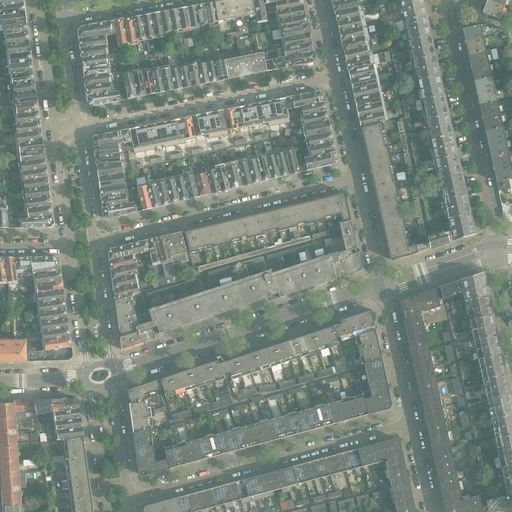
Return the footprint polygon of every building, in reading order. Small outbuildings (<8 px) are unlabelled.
[(230,0),(214,3),(217,21),(233,19),(230,0)] [(245,0),(231,0),(230,0),(233,19),(248,16),(245,0)] [(266,23),(265,14),(263,5),(262,0),(245,0),(248,16),(256,15),(257,24),(261,24),(266,23)] [(303,7),(301,0),(289,0),(263,5),(265,14),(303,7)] [(361,0),(339,0),(335,1),(332,2),(335,11),(357,6),(359,6),(357,1),(362,0),(361,0)] [(399,0),(404,21),(426,16),(422,0),(399,0)] [(505,0),(486,0),(482,13),(499,19),(505,0)] [(24,3),(0,6),(0,9),(0,12),(0,16),(25,13),(24,3)] [(214,3),(205,5),(208,24),(217,23),(217,21),(214,3)] [(205,5),(196,6),(200,26),(208,24),(205,5)] [(196,6),(188,8),(191,27),(200,26),(196,6)] [(363,15),(363,13),(362,11),(358,12),(357,6),(335,11),(337,21),(363,15)] [(305,16),(303,7),(265,14),(266,23),(277,21),(305,16)] [(188,8),(178,10),(182,30),(191,28),(191,27),(188,8)] [(178,10),(169,11),(173,32),(182,30),(178,10)] [(169,11),(160,13),(164,33),(173,32),(169,11)] [(25,13),(0,16),(0,26),(5,26),(27,22),(25,13)] [(160,13),(151,15),(155,37),(160,36),(161,38),(165,38),(164,33),(160,13)] [(362,26),(360,21),(364,20),(364,19),(369,18),(369,21),(380,19),(379,13),(363,16),(363,15),(337,21),(339,31),(362,26)] [(151,15),(142,16),(146,39),(151,38),(152,40),(155,40),(155,37),(151,15)] [(142,16),(133,18),(137,40),(142,39),(142,42),(146,41),(146,39),(142,16)] [(307,25),(305,16),(277,21),(278,26),(280,25),(281,30),(307,25)] [(426,16),(404,21),(402,21),(407,42),(409,41),(430,36),(428,26),(426,16)] [(133,18),(123,20),(128,43),(133,43),(133,45),(138,44),(137,40),(133,18)] [(128,43),(123,20),(114,21),(116,34),(118,44),(119,47),(128,46),(128,43)] [(116,34),(114,21),(81,27),(78,31),(79,39),(116,34)] [(27,22),(5,26),(5,30),(3,30),(4,36),(6,35),(28,32),(27,22)] [(307,25),(281,30),(279,30),(271,32),(272,41),(309,34),(307,25)] [(486,51),(483,38),(480,25),(462,29),(468,55),(486,51)] [(362,26),(339,31),(341,41),(368,35),(367,31),(363,32),(362,26)] [(28,32),(6,35),(7,40),(4,40),(5,46),(7,45),(29,42),(28,32)] [(118,44),(116,34),(79,39),(80,49),(118,44)] [(266,72),(262,52),(260,43),(259,34),(252,35),(256,54),(240,57),(244,76),(266,72)] [(311,43),(309,34),(272,41),(268,42),(270,51),(311,43)] [(368,35),(341,41),(343,51),(366,45),(365,40),(369,40),(368,35)] [(430,36),(409,41),(407,42),(411,61),(413,61),(435,56),(430,36)] [(29,42),(7,45),(8,50),(6,51),(6,55),(9,55),(31,52),(29,42)] [(313,52),(311,43),(270,51),(272,60),(292,56),(313,52)] [(108,54),(108,49),(119,47),(118,44),(80,49),(82,58),(108,54)] [(372,54),(371,51),(371,50),(367,51),(366,45),(343,51),(346,60),(372,54)] [(402,63),(398,45),(393,47),(389,48),(392,57),(392,60),(393,65),(397,64),(402,63)] [(149,55),(139,56),(140,61),(143,60),(143,61),(154,59),(153,54),(157,53),(158,58),(176,55),(176,50),(167,51),(166,47),(148,51),(149,55)] [(491,76),(488,64),(488,61),(493,60),(491,50),(486,51),(468,55),(473,80),(491,76)] [(274,70),(272,60),(270,51),(262,52),(266,72),(274,70)] [(31,52),(9,55),(9,60),(7,60),(8,65),(10,65),(32,62),(31,52)] [(313,52),(292,56),(294,66),(313,63),(315,59),(313,52)] [(107,64),(107,60),(109,59),(108,54),(82,58),(83,67),(107,64)] [(370,65),(369,60),(373,59),(373,58),(372,54),(346,60),(348,70),(370,65)] [(294,66),(292,56),(272,60),(274,70),(294,66)] [(435,56),(413,61),(411,61),(415,81),(418,80),(439,76),(435,56)] [(240,57),(224,60),(228,80),(244,76),(240,57)] [(224,60),(214,61),(218,81),(228,80),(224,60)] [(192,87),(188,66),(187,66),(186,61),(181,62),(181,67),(179,68),(183,89),(192,87)] [(214,61),(206,63),(210,83),(218,81),(214,61)] [(32,62),(10,65),(11,70),(8,70),(9,75),(11,75),(33,72),(32,62)] [(206,63),(197,65),(201,85),(210,83),(206,63)] [(109,74),(108,69),(110,68),(110,64),(107,64),(83,67),(84,77),(109,74)] [(197,64),(188,66),(192,87),(201,85),(197,65),(197,64)] [(372,64),(370,65),(348,70),(350,79),(375,74),(372,64)] [(160,66),(160,70),(165,92),(174,90),(170,69),(170,68),(164,69),(163,66),(160,66)] [(151,68),(151,71),(155,94),(165,92),(160,70),(155,70),(154,68),(151,68)] [(179,68),(170,69),(174,90),(183,89),(179,68)] [(142,70),(142,71),(146,96),(155,94),(151,71),(146,72),(145,69),(142,70)] [(132,71),(132,73),(137,98),(146,96),(142,71),(137,72),(136,70),(132,71)] [(33,72),(11,75),(12,80),(10,80),(11,85),(13,85),(35,82),(33,72)] [(124,81),(122,73),(122,72),(111,73),(109,74),(84,77),(85,86),(124,81)] [(137,98),(132,73),(127,74),(127,72),(122,73),(124,81),(126,90),(128,100),(137,98)] [(377,83),(376,78),(375,74),(350,79),(352,88),(377,83)] [(439,76),(418,80),(415,81),(420,100),(422,100),(444,95),(439,76)] [(491,76),(473,80),(479,106),(497,102),(491,76)] [(126,90),(124,81),(85,86),(87,96),(126,90)] [(35,82),(13,85),(13,89),(11,90),(12,95),(14,95),(36,92),(35,82)] [(377,83),(352,88),(354,98),(379,92),(377,83)] [(128,100),(126,90),(87,96),(88,104),(91,107),(128,100)] [(37,101),(36,92),(14,95),(15,100),(13,100),(13,102),(13,105),(16,105),(37,101)] [(319,92),(302,95),(286,99),(288,110),(298,108),(305,106),(324,102),(323,94),(319,92)] [(379,92),(354,98),(356,107),(381,101),(379,92)] [(444,95),(422,100),(420,100),(424,120),(427,119),(448,115),(444,95)] [(285,99),(274,101),(279,125),(290,123),(285,99)] [(39,112),(37,101),(16,105),(16,110),(14,110),(15,115),(17,115),(39,112)] [(274,101),(264,103),(268,122),(268,123),(269,127),(279,125),(274,101)] [(381,101),(356,107),(358,116),(383,111),(381,101)] [(324,102),(305,106),(298,108),(299,112),(302,111),(303,117),(326,111),(324,102)] [(497,102),(479,106),(485,131),(503,127),(497,102)] [(264,103),(254,105),(258,124),(268,123),(268,122),(264,103)] [(254,105),(244,107),(248,126),(258,124),(254,105)] [(244,107),(234,109),(238,128),(248,126),(244,107)] [(234,109),(223,111),(227,131),(238,128),(234,109)] [(223,111),(213,113),(218,137),(228,135),(227,131),(223,111)] [(326,111),(303,117),(300,117),(301,122),(304,121),(305,126),(329,121),(326,111)] [(383,111),(358,116),(360,125),(385,120),(383,111)] [(40,121),(39,112),(17,115),(18,119),(16,119),(16,125),(40,121)] [(204,115),(202,115),(206,135),(208,134),(209,139),(218,137),(213,113),(207,114),(204,115)] [(197,116),(191,117),(195,137),(196,137),(206,135),(202,115),(197,116)] [(448,115),(427,119),(424,120),(428,140),(431,139),(452,134),(448,115)] [(191,117),(180,120),(184,142),(185,142),(195,139),(196,139),(196,137),(195,137),(191,117)] [(180,120),(170,122),(174,146),(184,144),(185,144),(185,142),(184,142),(180,120)] [(41,131),(40,121),(16,125),(17,129),(14,130),(15,134),(17,134),(41,131)] [(329,121),(305,126),(307,134),(304,134),(305,138),(307,137),(331,132),(329,121)] [(170,122),(160,124),(164,146),(164,148),(174,146),(170,122)] [(387,131),(385,122),(360,128),(362,136),(384,132),(387,131)] [(160,124),(150,126),(154,148),(155,147),(164,146),(160,124)] [(150,126),(140,128),(144,152),(154,150),(155,150),(155,147),(154,148),(150,126)] [(503,127),(485,131),(490,156),(508,152),(503,127)] [(140,128),(129,130),(133,149),(134,149),(135,154),(144,152),(140,128)] [(95,137),(93,140),(94,147),(120,143),(124,143),(131,141),(129,130),(95,137)] [(43,140),(41,131),(17,134),(18,140),(15,140),(16,144),(19,143),(43,140)] [(331,132),(307,137),(309,143),(306,144),(307,148),(310,147),(333,142),(331,132)] [(388,150),(384,132),(362,136),(366,155),(388,150)] [(452,134),(431,139),(428,140),(433,159),(435,159),(457,154),(452,134)] [(44,150),(43,140),(19,143),(19,148),(16,149),(17,153),(20,153),(44,150)] [(333,142),(310,147),(311,152),(308,153),(309,157),(319,155),(335,151),(333,142)] [(120,143),(94,147),(95,156),(119,153),(119,147),(121,147),(120,143)] [(244,146),(237,148),(227,150),(228,155),(235,153),(235,152),(241,150),(244,150),(244,146)] [(44,150),(20,153),(21,158),(18,158),(18,159),(18,163),(21,162),(45,159),(44,150)] [(293,150),(284,152),(289,175),(298,173),(297,166),(293,150)] [(393,171),(390,156),(388,150),(366,155),(371,176),(393,171)] [(335,151),(319,155),(322,167),(335,164),(337,161),(335,151)] [(119,153),(95,156),(96,166),(121,162),(120,157),(122,157),(122,152),(119,153)] [(289,175),(284,152),(275,155),(280,178),(289,175)] [(511,167),(508,152),(490,156),(496,182),(508,180),(511,178),(511,167)] [(457,154),(435,159),(433,159),(437,179),(438,179),(441,178),(461,174),(457,154)] [(275,155),(265,157),(271,180),(280,178),(275,155)] [(319,155),(309,157),(303,158),(304,165),(306,171),(322,167),(319,155)] [(265,157),(256,159),(261,182),(271,180),(265,157)] [(45,159),(21,162),(22,166),(19,167),(19,168),(20,172),(22,171),(47,168),(45,159)] [(256,159),(247,161),(253,184),(261,182),(256,159)] [(238,163),(238,165),(243,187),(253,184),(247,161),(238,163)] [(121,162),(96,166),(98,177),(122,174),(121,166),(124,166),(123,162),(121,162)] [(238,165),(225,168),(230,190),(243,187),(238,165)] [(304,165),(297,166),(298,173),(306,171),(304,165)] [(224,167),(215,169),(221,192),(230,190),(225,168),(224,167)] [(48,177),(47,168),(22,171),(23,176),(20,176),(20,177),(21,181),(24,180),(48,177)] [(206,171),(206,173),(212,194),(221,192),(215,169),(206,171)] [(399,188),(397,180),(395,181),(393,171),(371,176),(375,193),(399,188)] [(122,174),(98,177),(99,188),(124,185),(123,178),(125,178),(125,173),(122,174)] [(206,173),(193,176),(198,197),(212,194),(206,173)] [(198,197),(193,176),(193,174),(184,176),(189,200),(198,197)] [(461,174),(441,178),(438,179),(443,198),(445,198),(465,193),(461,174)] [(184,176),(174,179),(180,202),(189,200),(184,176)] [(49,187),(48,177),(24,180),(24,186),(22,186),(22,190),(25,190),(49,187)] [(174,179),(165,181),(171,204),(180,202),(174,179)] [(510,189),(508,180),(496,182),(498,191),(510,189)] [(165,181),(156,183),(162,206),(171,204),(165,181)] [(156,183),(146,185),(152,209),(162,206),(156,183)] [(124,185),(99,188),(101,198),(125,194),(128,194),(127,190),(125,190),(124,185)] [(152,209),(146,185),(137,187),(138,188),(140,198),(141,201),(143,211),(152,209)] [(50,196),(49,187),(25,190),(26,196),(23,196),(23,197),(24,200),(26,200),(50,196)] [(401,197),(399,189),(399,188),(375,193),(378,208),(400,203),(399,198),(401,197)] [(498,191),(502,211),(504,220),(511,222),(511,198),(510,189),(498,191)] [(351,221),(347,205),(344,194),(343,193),(314,200),(320,222),(340,217),(342,223),(351,221)] [(465,193),(445,198),(443,198),(447,218),(450,218),(470,213),(465,193)] [(125,194),(101,198),(102,207),(129,203),(128,199),(126,200),(125,194)] [(50,196),(26,200),(27,204),(24,205),(25,209),(28,209),(52,206),(50,196)] [(320,222),(314,200),(282,208),(288,229),(320,222)] [(136,213),(134,205),(134,202),(129,203),(102,207),(103,218),(107,220),(136,213)] [(404,222),(400,203),(378,208),(383,227),(404,222)] [(10,221),(9,211),(8,206),(2,206),(2,209),(0,209),(0,228),(11,228),(10,221)] [(53,216),(52,206),(28,209),(28,214),(26,215),(26,219),(53,216)] [(288,229),(282,208),(250,216),(256,240),(264,237),(264,235),(288,229)] [(470,213),(450,218),(447,218),(451,231),(453,241),(472,235),(474,234),(470,213)] [(54,224),(53,216),(26,219),(21,220),(15,221),(10,221),(11,228),(51,228),(54,224)] [(256,240),(250,216),(215,224),(220,246),(247,239),(247,242),(256,240)] [(410,247),(404,222),(383,227),(388,252),(410,247)] [(220,246),(215,224),(184,232),(190,256),(199,253),(198,251),(220,246)] [(279,298),(336,280),(336,278),(342,276),(343,277),(362,271),(358,253),(357,253),(356,249),(357,249),(352,226),(340,229),(342,236),(324,240),(327,255),(327,256),(328,256),(328,258),(304,266),(301,255),(297,256),(301,267),(269,278),(263,257),(219,270),(220,273),(245,266),(249,280),(152,312),(155,321),(159,333),(159,334),(271,297),(271,296),(278,294),(279,298)] [(451,231),(437,234),(436,230),(429,232),(433,248),(453,241),(451,231)] [(189,261),(182,232),(166,236),(173,265),(189,261)] [(175,276),(173,265),(166,236),(156,238),(162,262),(165,275),(167,285),(177,282),(175,276)] [(292,246),(311,241),(309,236),(290,242),(292,246)] [(162,262),(156,238),(147,241),(149,251),(151,260),(152,264),(162,262)] [(149,251),(147,241),(111,249),(108,253),(109,261),(132,255),(142,253),(149,251)] [(268,253),(292,246),(290,242),(267,248),(268,253)] [(408,256),(428,249),(427,243),(410,247),(388,252),(390,259),(391,260),(394,261),(395,259),(408,256)] [(286,255),(305,250),(304,246),(285,251),(286,255)] [(149,251),(142,253),(144,262),(147,262),(151,260),(149,251)] [(267,260),(286,255),(285,251),(266,256),(267,260)] [(227,264),(251,257),(250,253),(226,260),(227,264)] [(134,265),(132,255),(109,261),(111,270),(134,265)] [(56,257),(44,258),(47,273),(61,271),(59,260),(56,257)] [(8,284),(4,259),(0,258),(0,284),(5,284),(8,284)] [(17,273),(15,258),(4,259),(8,284),(15,284),(19,284),(18,282),(20,282),(20,277),(18,277),(17,273)] [(30,258),(15,258),(17,273),(32,271),(30,258)] [(44,258),(30,258),(32,271),(33,275),(35,275),(47,273),(44,258)] [(203,271),(227,264),(226,260),(201,267),(203,271)] [(136,274),(134,265),(111,270),(112,280),(135,274),(136,274)] [(61,271),(47,273),(35,275),(37,284),(62,281),(61,271)] [(486,287),(485,281),(484,276),(483,273),(440,288),(443,299),(444,299),(460,293),(463,292),(486,287)] [(137,284),(135,274),(112,280),(113,289),(137,284)] [(165,275),(156,278),(156,279),(158,287),(167,285),(165,275)] [(172,290),(196,284),(195,280),(171,287),(172,290)] [(62,281),(37,284),(38,294),(63,290),(62,281)] [(139,294),(137,284),(113,289),(115,300),(115,301),(130,297),(133,296),(133,295),(139,294)] [(147,297),(172,290),(171,287),(146,294),(147,297)] [(488,296),(486,287),(463,292),(465,302),(488,296)] [(447,320),(442,299),(443,299),(440,288),(430,291),(437,323),(447,320)] [(63,290),(38,294),(40,303),(65,299),(63,290)] [(437,323),(430,291),(419,294),(426,325),(437,323)] [(426,325),(419,294),(409,298),(415,326),(424,324),(424,325),(426,325)] [(491,306),(488,296),(465,302),(467,311),(491,306)] [(156,339),(154,335),(159,333),(155,321),(136,327),(132,316),(136,315),(130,297),(115,301),(119,332),(120,332),(120,338),(121,350),(156,339)] [(415,326),(409,298),(402,301),(400,303),(402,311),(401,311),(405,328),(415,326)] [(65,299),(40,303),(41,312),(66,309),(65,299)] [(493,316),(491,306),(467,311),(470,321),(493,316)] [(66,309),(41,312),(42,322),(67,319),(66,309)] [(339,345),(339,343),(355,338),(373,330),(372,327),(374,326),(371,310),(340,320),(341,324),(297,338),(303,357),(339,345)] [(454,314),(448,315),(450,325),(456,324),(454,314)] [(495,326),(493,316),(470,321),(472,331),(495,326)] [(67,319),(42,322),(44,331),(68,328),(67,319)] [(435,375),(427,342),(424,325),(424,324),(415,326),(405,328),(417,379),(435,375)] [(497,335),(495,326),(472,331),(474,340),(497,335)] [(68,328),(44,331),(45,341),(70,337),(68,328)] [(379,349),(378,344),(375,330),(373,330),(355,338),(359,356),(379,349)] [(499,345),(497,335),(474,340),(476,350),(499,345)] [(70,337),(45,341),(47,350),(71,346),(70,337)] [(231,380),(303,357),(297,338),(220,364),(219,360),(190,370),(196,388),(225,379),(224,375),(229,374),(231,380)] [(26,341),(0,341),(0,361),(26,361),(26,341)] [(501,355),(499,345),(476,350),(478,360),(501,355)] [(364,364),(381,359),(379,349),(359,356),(361,365),(364,364)] [(503,365),(501,355),(478,360),(481,370),(503,365)] [(347,370),(345,364),(343,365),(341,359),(334,361),(336,367),(334,367),(336,373),(347,370)] [(383,367),(381,359),(364,364),(366,371),(383,367)] [(505,374),(503,365),(481,370),(483,379),(505,374)] [(385,375),(383,367),(366,371),(368,379),(385,375)] [(329,375),(327,369),(317,372),(319,378),(329,375)] [(196,388),(190,370),(127,390),(129,400),(130,400),(132,404),(149,399),(164,394),(165,398),(196,388)] [(508,384),(505,374),(483,379),(481,379),(483,389),(508,384)] [(311,381),(309,375),(298,378),(299,384),(311,381)] [(387,382),(385,375),(368,379),(369,386),(387,382)] [(442,407),(435,375),(417,379),(424,411),(442,407)] [(326,385),(341,381),(340,377),(325,381),(326,385)] [(295,385),(294,379),(278,384),(280,390),(295,385)] [(455,396),(461,394),(458,379),(452,380),(455,396)] [(392,406),(387,385),(387,382),(369,386),(370,389),(362,391),(363,395),(368,415),(389,409),(392,406)] [(510,394),(508,384),(483,389),(486,399),(510,394)] [(473,387),(464,388),(466,398),(475,396),(473,387)] [(239,402),(257,393),(254,388),(237,396),(239,402)] [(352,419),(346,398),(345,392),(340,393),(342,401),(337,402),(343,422),(352,419)] [(265,443),(343,422),(337,402),(334,394),(326,396),(329,404),(322,406),(322,405),(314,407),(315,408),(310,409),(295,413),(295,412),(287,414),(287,415),(267,421),(267,420),(259,422),(260,423),(265,443)] [(511,403),(510,394),(486,399),(488,408),(511,403)] [(233,404),(231,398),(230,395),(220,397),(221,401),(212,404),(214,410),(233,404)] [(368,415),(363,395),(355,397),(360,417),(366,416),(368,415)] [(360,417),(355,397),(350,399),(350,397),(346,398),(352,419),(360,417)] [(76,399),(50,400),(52,413),(54,412),(80,409),(79,402),(76,399)] [(151,414),(149,399),(132,404),(129,404),(131,420),(151,414)] [(52,413),(50,400),(34,401),(35,413),(37,424),(43,423),(42,414),(52,413)] [(25,417),(25,401),(14,402),(14,404),(15,404),(15,417),(25,417)] [(35,413),(34,401),(25,401),(25,417),(35,417),(34,413),(35,413)] [(511,413),(511,403),(488,408),(490,418),(511,413)] [(0,431),(16,430),(15,417),(15,404),(14,404),(0,404),(0,431)] [(249,408),(247,404),(233,408),(235,412),(241,410),(242,415),(247,413),(246,410),(245,411),(245,409),(249,408)] [(210,411),(209,405),(194,409),(195,415),(210,411)] [(451,451),(442,407),(424,411),(433,455),(451,451)] [(80,409),(54,412),(55,422),(81,418),(80,409)] [(192,416),(190,410),(171,416),(173,422),(192,416)] [(477,417),(476,411),(470,412),(471,418),(472,422),(478,421),(477,417)] [(462,429),(468,427),(465,412),(459,413),(462,429)] [(511,423),(511,413),(490,418),(492,428),(511,423)] [(153,427),(151,414),(131,420),(133,433),(150,428),(153,427)] [(82,428),(81,418),(55,422),(57,431),(82,428)] [(190,463),(265,443),(260,423),(240,428),(240,427),(232,429),(232,430),(212,436),(212,434),(208,435),(204,436),(205,438),(185,443),(190,463)] [(511,434),(511,423),(492,428),(495,438),(511,434)] [(479,426),(473,428),(475,438),(481,436),(479,426)] [(83,436),(82,428),(57,431),(58,440),(83,436)] [(154,456),(150,428),(133,433),(137,458),(154,456)] [(162,436),(167,435),(166,429),(157,431),(159,443),(163,442),(162,436)] [(16,430),(0,431),(0,457),(0,460),(18,459),(16,430)] [(511,444),(511,434),(495,438),(494,438),(496,448),(511,444)] [(85,447),(84,437),(83,436),(58,440),(58,441),(63,440),(64,450),(85,447)] [(374,445),(378,460),(384,458),(386,456),(385,453),(401,449),(400,441),(396,439),(374,445)] [(190,463),(185,443),(184,442),(177,444),(177,445),(183,465),(190,463)] [(511,454),(511,444),(496,448),(498,458),(511,454)] [(183,465),(177,445),(172,447),(177,467),(183,465)] [(378,460),(374,445),(366,447),(371,465),(379,463),(378,460)] [(87,465),(85,447),(64,450),(65,459),(64,459),(66,468),(87,465)] [(177,467),(172,447),(164,449),(167,460),(170,469),(172,468),(177,467)] [(371,465),(366,447),(358,450),(363,467),(371,465)] [(410,488),(401,449),(385,453),(386,456),(384,458),(386,459),(387,461),(385,461),(392,492),(410,488)] [(363,467),(358,450),(349,452),(354,469),(363,467)] [(453,459),(451,451),(433,455),(435,463),(453,459)] [(354,469),(349,452),(342,454),(346,472),(354,469)] [(342,454),(325,458),(330,476),(346,472),(342,454)] [(511,465),(511,454),(498,458),(501,468),(511,465)] [(170,469),(167,460),(155,463),(154,456),(137,458),(139,474),(142,476),(170,469)] [(330,476),(325,458),(317,461),(322,478),(330,476)] [(18,459),(0,460),(2,489),(20,488),(18,459)] [(455,467),(453,459),(435,463),(437,471),(455,467)] [(322,478),(317,461),(309,463),(314,480),(322,478)] [(314,480),(309,463),(301,465),(306,483),(314,480)] [(91,489),(87,465),(66,468),(69,492),(91,489)] [(306,483),(301,465),(293,467),(298,485),(306,483)] [(511,475),(511,465),(501,468),(503,477),(511,475)] [(298,485),(293,467),(285,469),(289,487),(298,485)] [(457,475),(455,467),(437,471),(439,479),(457,475)] [(289,487),(285,469),(277,471),(282,493),(282,494),(291,491),(289,487)] [(282,493),(277,471),(273,472),(273,473),(273,474),(272,475),(276,490),(279,490),(280,493),(282,493)] [(273,491),(269,474),(260,476),(266,498),(274,496),(273,491)] [(458,482),(457,475),(439,479),(440,486),(458,482)] [(511,485),(511,475),(503,477),(505,487),(511,485)] [(266,498),(260,476),(252,478),(258,500),(266,498)] [(258,500),(252,478),(244,480),(250,503),(258,500)] [(250,503),(244,480),(236,483),(240,500),(242,505),(250,503)] [(468,511),(466,499),(464,499),(462,501),(459,499),(461,496),(460,491),(458,482),(440,486),(442,494),(446,511),(468,511)] [(240,500),(236,483),(227,485),(232,502),(240,500)] [(232,502),(227,485),(219,487),(224,505),(225,509),(233,507),(232,502)] [(224,505),(219,487),(211,489),(216,507),(224,505)] [(21,511),(20,488),(2,489),(3,511),(21,511)] [(415,511),(411,491),(410,488),(392,492),(396,511),(398,511),(415,511)] [(81,511),(94,511),(91,489),(69,492),(71,511),(81,511)] [(216,507),(211,489),(203,491),(208,509),(216,507)] [(208,511),(208,509),(203,491),(195,494),(200,511),(199,511),(208,511)] [(384,491),(372,494),(374,500),(386,497),(384,491)] [(196,511),(200,511),(195,494),(186,496),(190,511),(196,511)] [(368,495),(356,498),(358,504),(369,501),(368,495)] [(489,511),(511,507),(511,495),(507,496),(486,501),(488,511),(489,511)] [(190,511),(186,496),(179,498),(178,498),(181,511),(190,511)] [(482,511),(479,496),(466,499),(468,511),(482,511)] [(181,511),(178,498),(170,500),(173,511),(181,511)] [(337,503),(339,509),(354,505),(353,499),(337,503)] [(173,511),(170,500),(163,502),(164,511),(173,511)] [(293,500),(286,502),(288,509),(294,507),(293,500)] [(337,511),(335,501),(329,503),(330,511),(337,511)] [(146,507),(144,510),(143,511),(164,511),(163,502),(146,507)]
